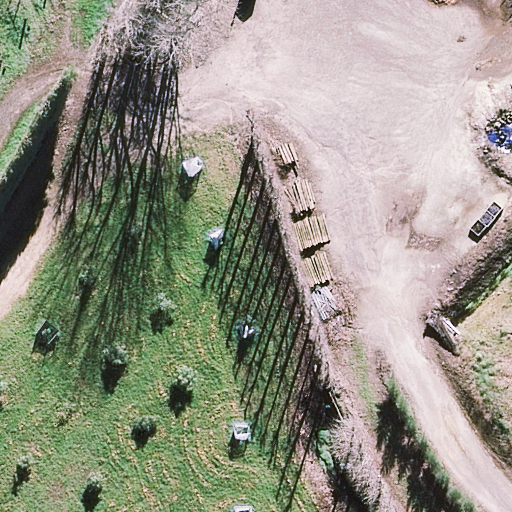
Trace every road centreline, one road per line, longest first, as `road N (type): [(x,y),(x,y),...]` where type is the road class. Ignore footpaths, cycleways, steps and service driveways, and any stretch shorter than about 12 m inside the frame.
road 1 (track): [(47,77),(224,90),(302,119),(359,206),(420,379),(466,465),(511,509)]
road 2 (track): [(0,150),(87,0)]
road 3 (track): [(420,379),(420,492),(429,511)]
